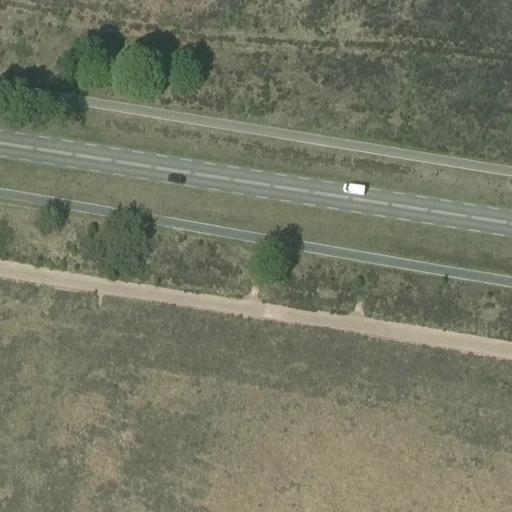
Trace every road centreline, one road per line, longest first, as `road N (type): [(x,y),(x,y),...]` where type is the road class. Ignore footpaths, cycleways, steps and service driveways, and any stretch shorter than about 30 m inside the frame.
road 1 (track): [(511,354),(0,271)]
road 2 (primary): [(511,225),(0,144)]
road 3 (track): [(511,57),(217,41),(0,4)]
